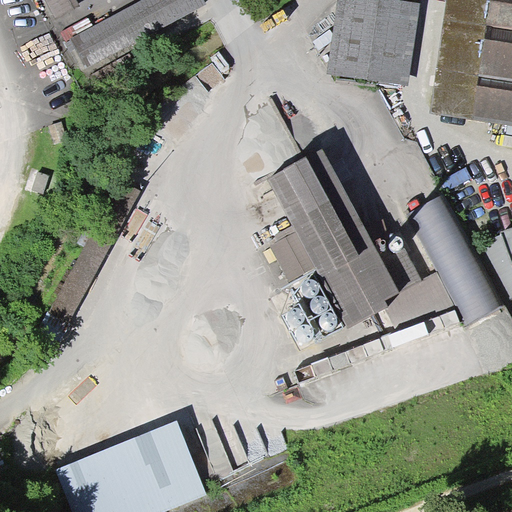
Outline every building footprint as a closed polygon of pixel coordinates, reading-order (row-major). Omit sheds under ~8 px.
[(76,0),(44,0),(54,19),(79,6),(76,0)] [(204,0),(141,0),(69,38),(85,67),(206,3),(204,0)] [(421,3),(403,0),(337,0),(327,74),(409,86),(421,3)] [(511,0),(446,0),(430,111),(511,123),(511,0)] [(68,139),(61,120),(49,125),(55,143),(68,139)] [(395,330),(456,307),(466,325),(504,304),(443,193),(405,214),(436,271),(421,280),(404,247),(391,254),(385,243),(379,246),(377,242),(373,244),(323,146),(306,154),(306,152),(282,165),(284,167),(267,175),(292,225),(274,234),(277,241),(269,245),(287,281),(316,266),(347,328),(385,309),(395,330)] [(50,175),(38,170),(31,189),(43,194),(50,175)] [(71,322),(143,186),(122,175),(50,311),(71,322)] [(511,226),(503,230),(511,250),(511,226)] [(176,420),(54,469),(72,511),(164,511),(207,495),(176,420)]
